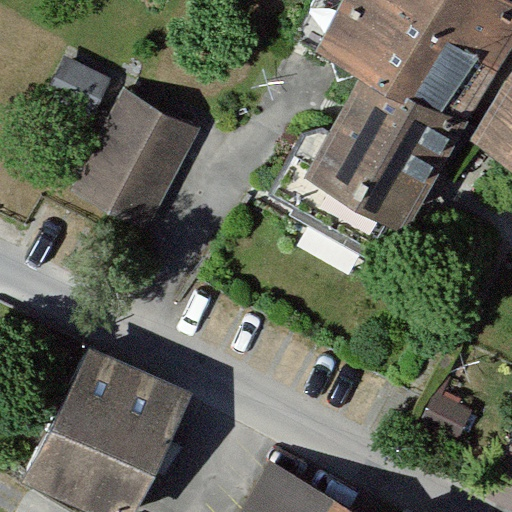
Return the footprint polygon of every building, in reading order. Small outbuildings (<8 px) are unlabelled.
[(511,14),(511,0),(329,0),(310,31),(365,65),(310,153),(394,205),(511,14)] [(511,56),(462,135),(511,166),(511,56)] [(197,120),(110,77),(57,185),(144,228),(197,120)] [(122,511),(185,381),(84,333),(19,468),(110,511),(122,511)] [(511,420),(473,493),(511,501),(511,420)] [(379,511),(263,458),(230,511),(379,511)] [(426,511),(400,496),(391,511),(426,511)]
